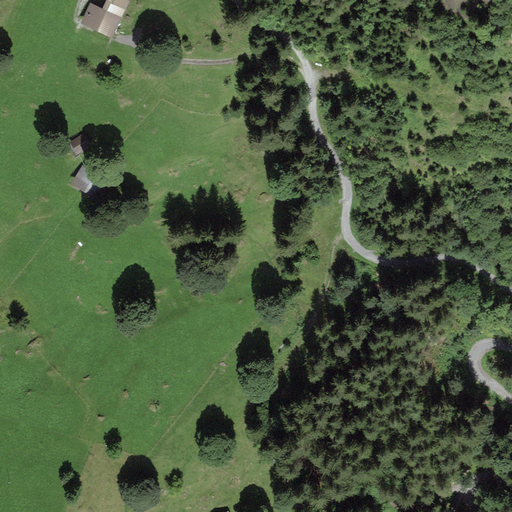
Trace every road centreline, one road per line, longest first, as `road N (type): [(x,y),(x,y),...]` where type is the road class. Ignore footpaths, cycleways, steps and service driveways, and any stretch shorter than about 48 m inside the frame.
road 1 (track): [(254,0),(304,61),(313,121),(346,182),(346,232),(356,246)]
road 2 (track): [(128,40),(184,60),(284,54),(307,74)]
road 3 (track): [(356,246),(371,255),(429,257),(511,293)]
